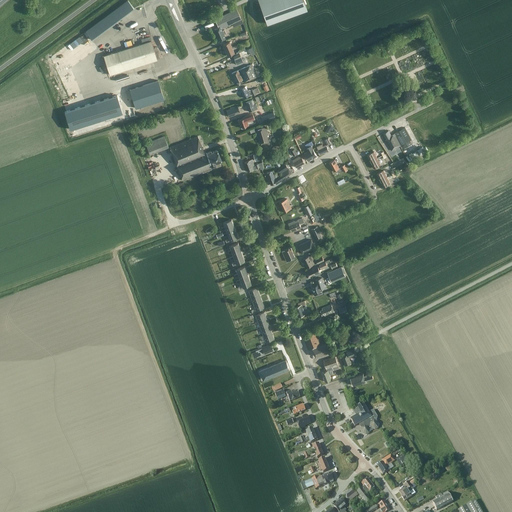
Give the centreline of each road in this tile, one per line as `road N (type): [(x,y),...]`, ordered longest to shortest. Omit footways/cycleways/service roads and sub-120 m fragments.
road 1 (tertiary): [(248,198),(169,0)]
road 2 (tertiary): [(310,372),(248,198)]
road 3 (unclassified): [(310,372),(298,383),(341,489)]
